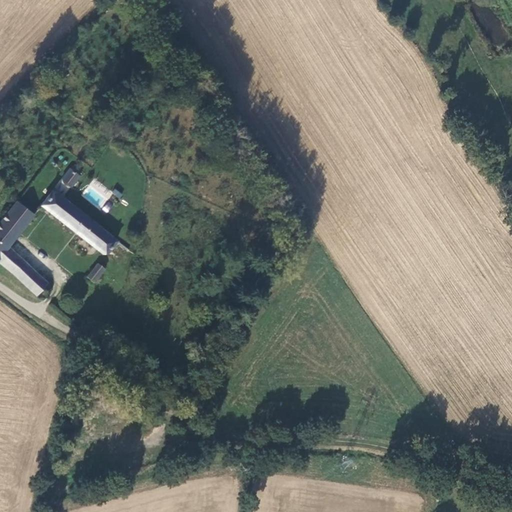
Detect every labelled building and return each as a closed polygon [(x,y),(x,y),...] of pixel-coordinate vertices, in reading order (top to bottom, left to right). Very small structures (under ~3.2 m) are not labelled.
[(62,179),(73,187),(81,176),(78,174),(80,172),(80,170),(78,169),(76,168),(75,169),(74,171),(70,168),(62,179)] [(120,239),(54,187),(41,204),(83,238),(107,256),(120,239)] [(16,198),(0,218),(0,263),(36,295),(49,282),(12,246),(35,214),(16,198)] [(87,277),(96,284),(107,270),(98,263),(87,277)] [(129,471),(141,468),(139,456),(127,458),(129,471)]
